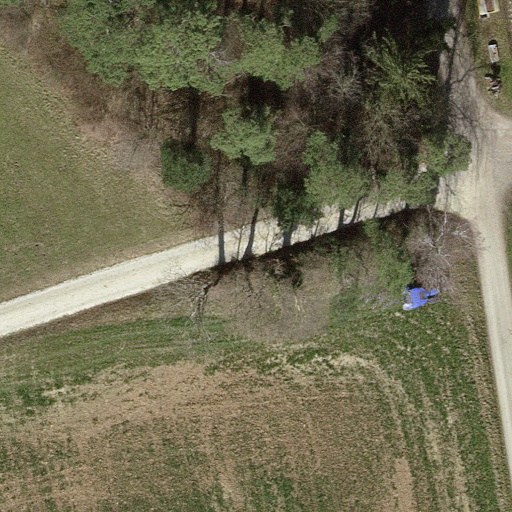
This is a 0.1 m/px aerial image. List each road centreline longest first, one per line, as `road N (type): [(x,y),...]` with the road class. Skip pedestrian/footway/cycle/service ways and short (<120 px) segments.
road 1 (track): [(478,169),(0,321)]
road 2 (track): [(511,371),(444,0)]
